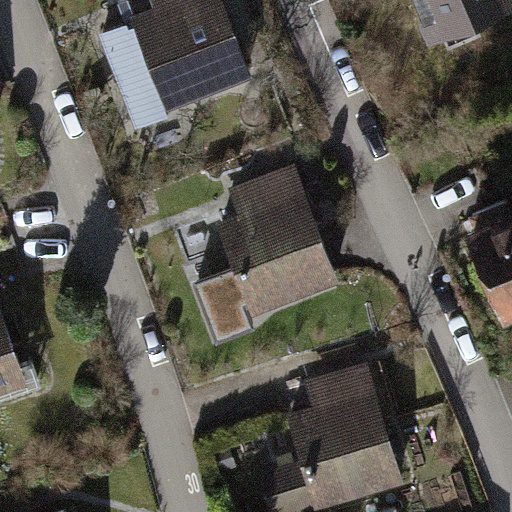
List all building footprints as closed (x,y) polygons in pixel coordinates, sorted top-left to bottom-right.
[(227,0),(153,0),(156,5),(133,14),(171,108),(257,74),(227,0)] [(424,0),(432,19),(441,15),(449,34),(480,21),(472,2),(475,0),(424,0)] [(298,160),(231,185),(240,210),(220,218),(236,261),(195,276),(219,338),(259,323),(255,312),(343,279),(298,160)] [(511,193),(456,217),(494,307),(511,299),(511,193)] [(3,300),(0,300),(0,389),(29,381),(3,300)] [(370,357),(307,376),(315,402),(291,409),(304,455),(261,468),(274,511),(294,511),(407,479),(370,357)] [(66,511),(63,501),(25,511),(66,511)]
